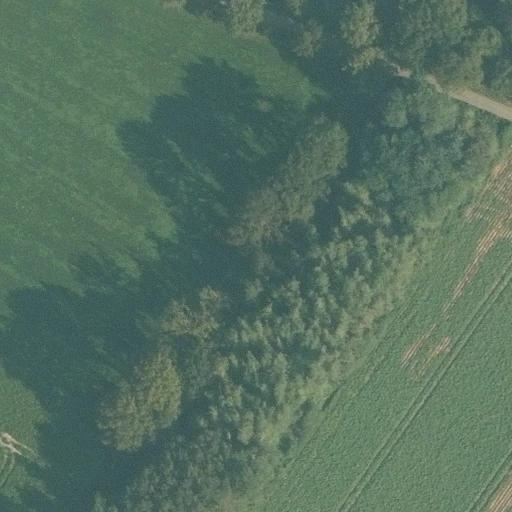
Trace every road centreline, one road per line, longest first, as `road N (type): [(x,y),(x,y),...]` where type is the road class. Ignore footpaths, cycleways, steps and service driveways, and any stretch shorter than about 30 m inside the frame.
road 1 (track): [(438,0),(78,511)]
road 2 (unclassified): [(511,106),(243,0)]
